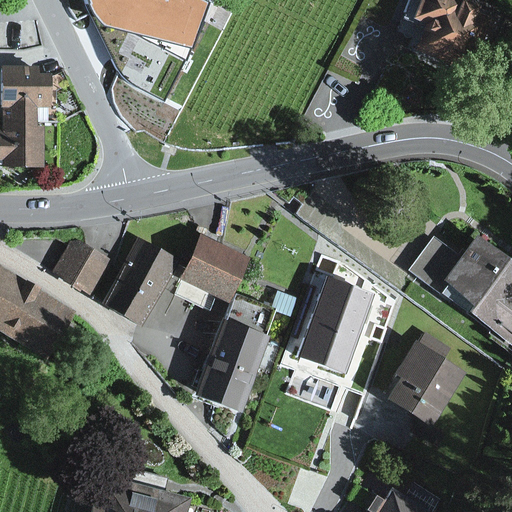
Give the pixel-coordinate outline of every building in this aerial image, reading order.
[(210,3),(203,0),(89,0),(92,9),(97,18),(105,27),(193,50),(210,3)] [(412,47),(454,68),(483,10),(462,0),(407,0),(403,10),(425,22),(412,47)] [(23,75),(22,116),(56,115),(56,75),(23,75)] [(22,116),(0,115),(0,151),(56,151),(56,115),(22,116)] [(434,234),(408,268),(508,344),(511,338),(511,264),(469,232),(456,250),(434,234)] [(201,234),(181,275),(219,294),(239,253),(201,234)] [(132,321),(173,259),(138,236),(97,298),(132,321)] [(98,257),(68,240),(52,270),(82,287),(98,257)] [(59,307),(0,277),(0,347),(31,363),(59,307)] [(370,297),(325,281),(295,366),(340,382),(370,297)] [(231,406),(272,300),(235,286),(194,392),(231,406)] [(455,377),(410,346),(387,378),(394,383),(381,402),(419,429),(455,377)] [(181,511),(183,505),(93,485),(87,511),(181,511)] [(420,511),(392,491),(376,511),(420,511)]
